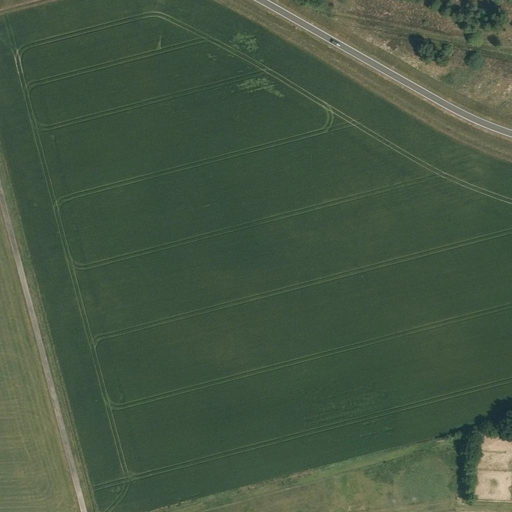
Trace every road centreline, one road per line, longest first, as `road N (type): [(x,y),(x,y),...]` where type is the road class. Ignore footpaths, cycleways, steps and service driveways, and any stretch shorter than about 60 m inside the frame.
road 1 (unclassified): [(83,511),(0,193)]
road 2 (trunk): [(259,0),(511,134)]
